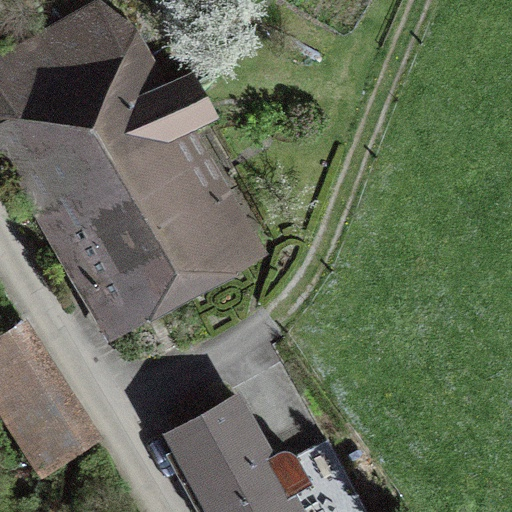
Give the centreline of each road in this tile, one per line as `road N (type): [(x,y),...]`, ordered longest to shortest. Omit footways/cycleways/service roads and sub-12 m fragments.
road 1 (track): [(106,410),(294,297),(331,227),(374,75),(407,0)]
road 2 (residential): [(0,238),(163,511)]
